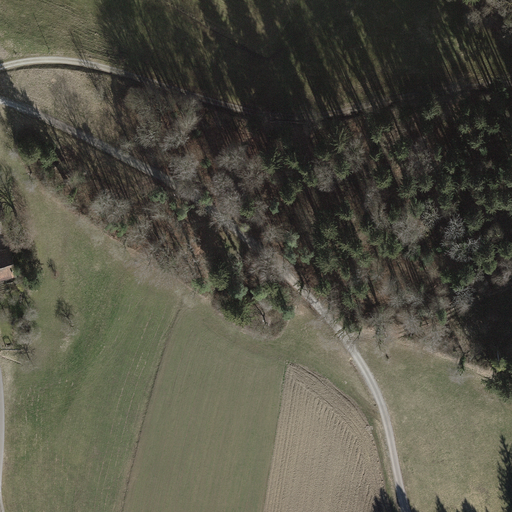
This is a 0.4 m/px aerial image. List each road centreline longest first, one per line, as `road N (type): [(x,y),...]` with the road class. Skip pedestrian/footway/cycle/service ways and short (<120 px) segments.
road 1 (track): [(0,102),(139,166),(297,273),(377,392),(407,511)]
road 2 (track): [(511,82),(312,106),(246,104),(63,60),(0,68)]
